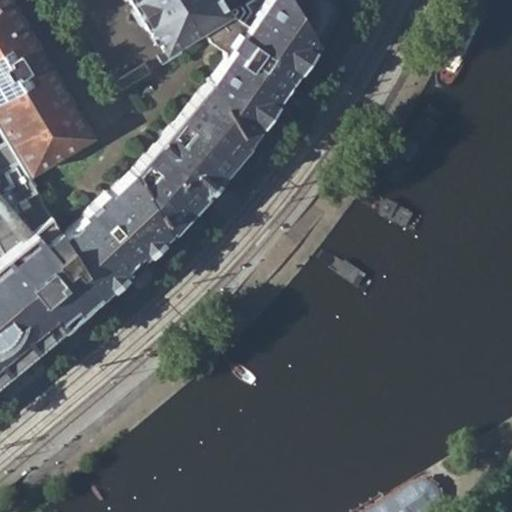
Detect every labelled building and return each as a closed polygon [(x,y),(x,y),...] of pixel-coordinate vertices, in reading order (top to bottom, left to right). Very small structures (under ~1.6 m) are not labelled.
[(0,0),(0,129),(3,134),(26,172),(92,132),(85,123),(87,122),(76,105),(74,105),(71,101),(73,100),(65,90),(67,89),(57,72),(55,73),(49,61),(48,62),(45,57),(50,55),(39,36),(34,40),(33,34),(25,24),(27,23),(16,5),(14,6),(12,2),(10,0),(0,0)] [(247,0),(231,10),(224,0),(132,0),(134,3),(137,1),(149,20),(145,23),(148,28),(152,25),(166,48),(204,26),(210,37),(224,47),(225,53),(207,79),(244,140),(281,89),(315,37),(292,0),(247,0)] [(292,0),(315,37),(320,28),(334,0),(292,0)] [(207,79),(130,168),(167,227),(244,140),(207,79)] [(62,232),(26,172),(3,134),(0,136),(0,376),(99,292),(62,232)] [(137,256),(167,227),(130,168),(62,232),(99,292),(112,279),(137,256)] [(413,485),(369,511),(429,511),(435,509),(438,505),(439,501),(440,496),(440,493),(438,491),(434,486),(431,484),(425,482),(418,483),(413,485)]
